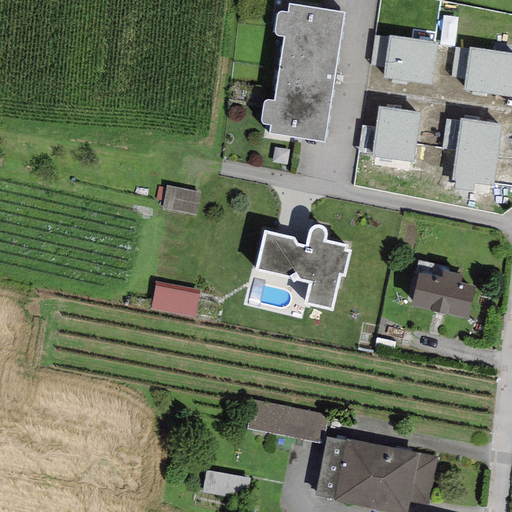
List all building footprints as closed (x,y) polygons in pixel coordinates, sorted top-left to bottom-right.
[(269,134),(324,142),(344,13),(288,4),(287,12),(281,11),(279,12),(278,13),(276,14),(274,32),(275,34),(276,36),(277,37),(283,38),(273,100),(269,99),(267,99),(265,100),(263,102),(260,120),(261,121),(262,124),(263,125),(269,126),(269,134)] [(370,65),(384,67),(389,38),(374,35),(370,65)] [(431,85),(437,43),(389,36),(389,38),(384,67),(384,78),(431,85)] [(450,77),(465,80),(469,50),(455,47),(450,77)] [(511,97),(511,95),(511,54),(469,48),(469,50),(465,80),(463,90),(511,97)] [(412,162),(419,113),(378,107),(375,128),(372,154),(371,156),(412,162)] [(492,185),(501,126),(461,119),(460,122),(456,151),(451,180),(456,181),(455,188),(473,191),(474,183),(492,185)] [(442,149),(456,151),(460,122),(446,120),(442,149)] [(372,154),(375,128),(362,126),(358,152),(372,154)] [(168,186),(167,211),(199,212),(201,188),(168,186)] [(264,230),(254,271),(308,284),(303,305),(332,312),(341,277),(345,278),(351,250),(347,249),(348,246),(326,240),(327,236),(327,232),(325,228),(322,226),(318,225),(314,225),(311,228),(308,231),(305,245),(298,243),(294,238),(264,230)] [(418,274),(411,306),(468,319),(475,287),(460,283),(462,275),(444,271),(442,279),(418,274)] [(159,283),(154,307),(197,317),(202,292),(159,283)] [(246,430),(321,444),(327,415),(251,400),(246,430)] [(326,437),(314,496),(333,500),(333,502),(383,511),(407,511),(410,503),(428,507),(438,457),(345,438),(345,441),(326,437)] [(208,472),(207,492),(249,493),(249,474),(208,472)]
